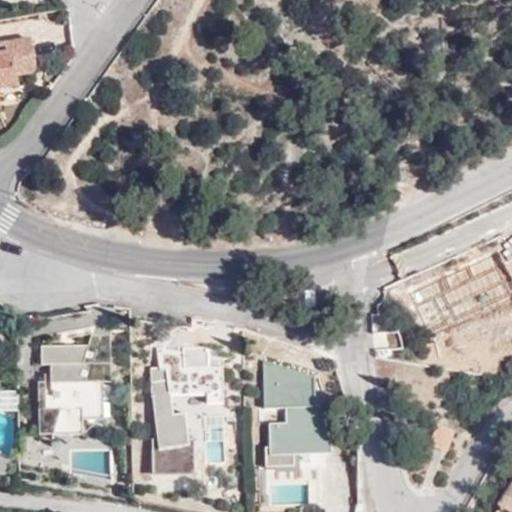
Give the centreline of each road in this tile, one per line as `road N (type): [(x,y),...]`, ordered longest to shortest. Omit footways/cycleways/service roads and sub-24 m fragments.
road 1 (residential): [(346,250),(289,264),(135,259),(0,215)]
road 2 (residential): [(346,250),(380,499)]
road 3 (residential): [(511,172),(346,250)]
road 4 (residential): [(433,511),(496,414),(511,407)]
